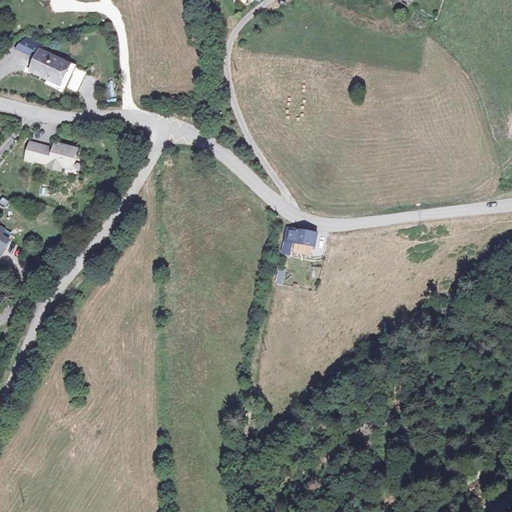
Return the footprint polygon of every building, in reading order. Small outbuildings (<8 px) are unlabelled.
[(36,46),(20,36),(10,45),(29,57),(34,50),(36,46)] [(61,67),(34,50),(29,57),(22,69),(49,86),(61,67)] [(77,77),(63,68),(51,87),(65,96),(77,77)] [(168,92),(166,103),(181,105),(182,95),(168,92)] [(220,97),(212,110),(220,114),(228,102),(220,97)] [(40,148),(41,146),(26,143),(21,160),(29,161),(29,160),(45,165),(45,168),(57,171),(58,166),(69,169),(74,149),(52,143),(50,150),(40,148)] [(318,230),(290,226),(287,245),(296,246),(296,242),(316,245),(318,230)] [(274,282),(281,284),(285,270),(278,268),(274,282)]
